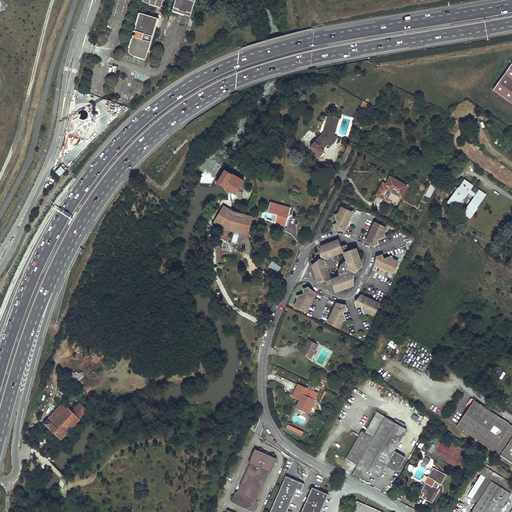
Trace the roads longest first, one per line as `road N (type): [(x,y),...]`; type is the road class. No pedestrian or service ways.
road 1 (trunk): [(73,239),(143,146),(231,82),(311,58),(511,22)]
road 2 (trunk): [(477,11),(313,38),(222,65),(133,125),(65,211)]
road 3 (residential): [(406,511),(284,446),(265,414),(265,343),(293,277)]
road 4 (trunk): [(0,478),(8,480),(16,466),(23,401),(73,239)]
road 5 (trunk): [(0,436),(33,323),(73,239)]
road 6 (trunk): [(65,211),(0,366)]
road 7 (residential): [(304,256),(312,244),(337,236),(368,254),(348,295),(310,279)]
road 8 (trunk): [(65,211),(39,243),(0,333)]
